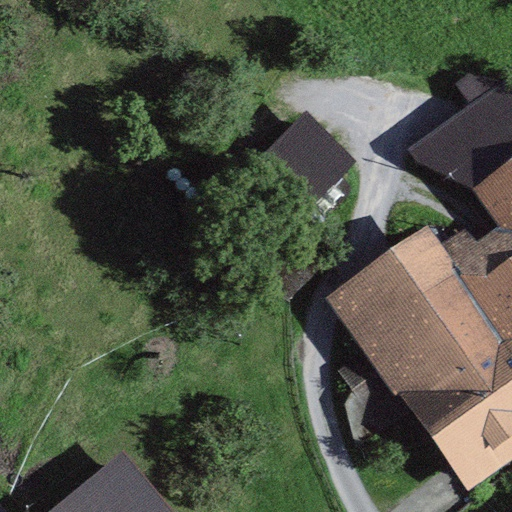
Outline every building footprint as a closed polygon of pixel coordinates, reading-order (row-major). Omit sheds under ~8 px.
[(511,85),(492,58),(467,76),(483,100),(404,154),(473,191),(500,229),(489,236),(511,268),(511,85)] [(359,167),(306,112),(252,164),(304,219),(359,167)] [(249,267),(288,306),(330,264),(291,225),(249,267)] [(327,302),(364,354),(340,372),(364,406),(390,387),(466,333),(511,396),(511,268),(489,236),(477,245),(466,230),(441,248),(428,229),(327,302)] [(390,387),(470,497),(511,466),(511,396),(466,333),(390,387)]
